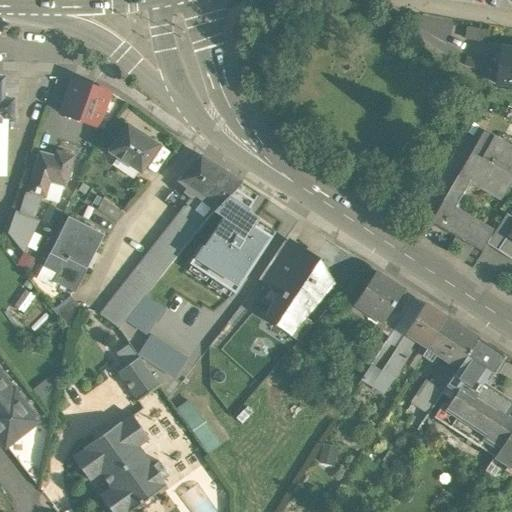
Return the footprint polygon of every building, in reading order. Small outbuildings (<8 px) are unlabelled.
[(511,48),(502,47),(496,84),(511,85),(511,48)] [(2,78),(0,78),(0,117),(11,118),(11,99),(2,99),(2,78)] [(108,93),(73,80),(61,115),(95,127),(108,93)] [(157,146),(127,124),(108,151),(139,173),(157,146)] [(511,180),(511,149),(483,133),(430,223),(470,247),(482,225),(454,209),(468,185),(499,203),(510,184),(511,180)] [(54,158),(39,153),(27,193),(40,197),(43,198),(48,182),(63,187),(72,157),(56,152),(54,158)] [(241,184),(200,156),(177,181),(186,189),(183,192),(191,199),(194,195),(213,211),(214,210),(235,189),(241,184)] [(190,265),(233,293),(269,237),(255,228),(261,220),(249,212),(255,203),(235,189),(212,213),(221,218),(190,265)] [(40,197),(27,193),(24,203),(37,207),(40,197)] [(191,199),(100,315),(118,329),(127,318),(143,298),(169,265),(179,253),(195,232),(201,225),(212,213),(213,211),(194,195),(191,199)] [(511,218),(505,214),(494,232),(486,244),(511,261),(511,242),(511,239),(511,218)] [(67,217),(43,267),(58,275),(54,283),(75,293),(104,235),(67,217)] [(494,232),(482,225),(470,247),(481,253),(486,244),(494,232)] [(314,259),(285,239),(259,278),(258,280),(281,295),(267,316),(269,318),(270,316),(290,330),(289,331),(291,332),(305,311),(307,312),(315,300),(318,302),(330,285),(307,270),(314,259)] [(375,272),(353,305),(380,323),(381,324),(402,292),(384,280),(385,278),(375,272)] [(402,292),(381,324),(380,323),(376,329),(387,337),(412,298),(402,292)] [(70,297),(52,311),(67,330),(77,306),(70,297)] [(143,298),(127,318),(148,333),(154,321),(158,322),(164,310),(143,298)] [(387,337),(385,341),(395,348),(398,344),(424,304),(423,304),(413,298),(412,298),(387,337)] [(424,304),(398,344),(408,350),(408,349),(414,341),(425,348),(445,318),(424,304)] [(476,338),(445,318),(425,348),(450,364),(456,368),(476,338)] [(139,356),(174,378),(187,359),(152,336),(139,356)] [(511,408),(511,407),(481,387),(490,373),(494,376),(506,358),(476,338),(456,368),(445,386),(455,393),(445,409),(456,416),(448,429),(493,458),(511,429),(511,418),(508,415),(511,408)] [(395,348),(385,341),(370,364),(371,365),(372,365),(381,370),(395,348)] [(125,362),(137,352),(128,342),(116,353),(125,362)] [(381,370),(380,371),(393,378),(410,351),(408,349),(408,350),(398,344),(395,348),(381,370)] [(139,357),(117,373),(137,401),(159,386),(139,357)] [(446,369),(440,369),(433,379),(437,382),(444,387),(445,386),(456,368),(450,364),(446,369)] [(21,403),(0,376),(0,419),(21,403)] [(444,387),(437,382),(432,389),(439,394),(444,387)] [(179,405),(206,452),(219,445),(192,397),(179,405)] [(21,403),(0,419),(15,438),(35,422),(21,403)] [(152,466),(137,446),(148,439),(131,416),(121,423),(120,422),(82,449),(83,451),(72,458),(89,481),(99,473),(111,489),(100,497),(110,511),(130,511),(166,486),(162,481),(152,466)] [(511,429),(493,458),(506,467),(511,470),(511,429)] [(169,476),(158,461),(152,466),(162,481),(169,476)] [(511,470),(506,467),(503,471),(511,476),(511,470)] [(511,511),(511,483),(499,504),(511,511)]
